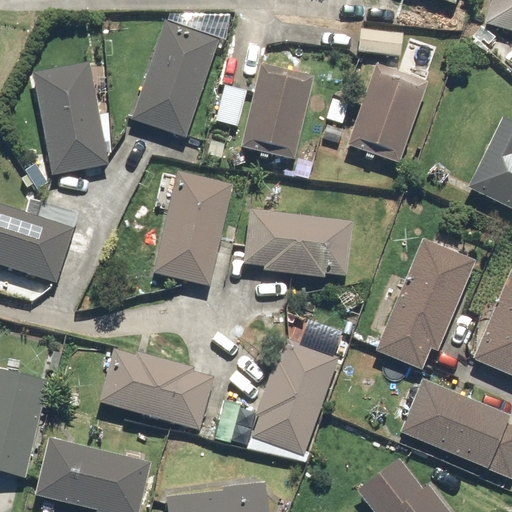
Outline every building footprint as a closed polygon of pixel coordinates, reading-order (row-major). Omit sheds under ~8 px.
[(461,0),(434,0),(459,8),(461,0)] [(511,0),(497,0),(489,29),(511,35),(511,0)] [(223,44),(170,24),(133,119),(186,140),(223,44)] [(404,34),(363,31),(361,55),(403,57),(404,34)] [(93,64),(36,74),(54,178),(110,168),(93,64)] [(429,86),(374,67),(355,120),(366,124),(357,150),(401,165),(429,86)] [(315,82),(263,70),(244,151),(297,162),(315,82)] [(248,91),(226,86),(218,123),(240,127),(248,91)] [(511,127),(504,124),(471,191),(511,211),(511,127)] [(210,288),(233,188),(176,175),(154,276),(210,288)] [(0,267),(57,286),(80,215),(31,200),(27,215),(0,206),(0,267)] [(248,265),(267,267),(266,276),(327,282),(327,277),(350,279),(355,224),(253,214),(248,265)] [(440,355),(478,263),(422,240),(375,354),(423,374),(433,351),(440,355)] [(511,276),(473,361),(511,379),(511,276)] [(304,458),(339,361),(286,343),(252,440),(304,458)] [(215,380),(115,353),(101,406),(201,433),(215,380)] [(0,472),(27,479),(49,385),(0,373),(0,472)] [(511,476),(511,428),(509,427),(511,419),(424,380),(401,432),(489,472),(510,481),(511,476)] [(241,410),(224,406),(217,439),(233,443),(241,410)] [(138,511),(150,466),(49,441),(35,499),(89,511),(138,511)] [(448,511),(428,486),(422,491),(400,463),(359,494),(373,511),(448,511)] [(267,511),(264,488),(167,502),(168,511),(267,511)]
